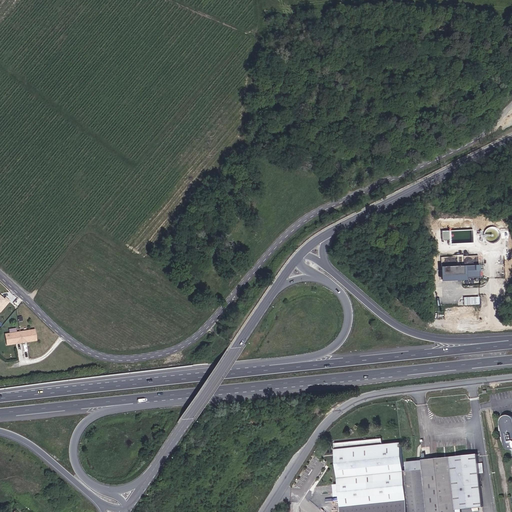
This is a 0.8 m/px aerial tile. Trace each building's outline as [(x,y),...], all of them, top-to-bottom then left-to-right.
[(492,269),(491,257),(454,258),(454,270),(492,269)] [(23,303),(0,282),(0,326),(1,328),(23,303)] [(30,341),(36,341),(35,329),(8,331),(9,343),(17,342),(16,340),(30,339),(30,341)] [(380,439),(333,444),(341,511),(454,511),(482,508),(476,454),(422,460),(423,469),(404,471),(401,442),(381,445),(380,439)] [(431,448),(421,448),(421,458),(425,458),(425,459),(432,459),(431,448)]
